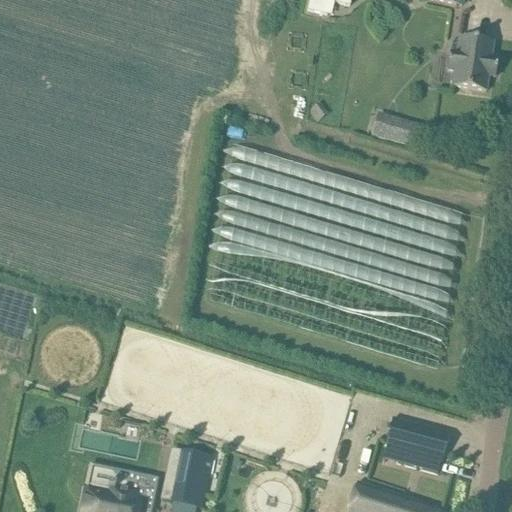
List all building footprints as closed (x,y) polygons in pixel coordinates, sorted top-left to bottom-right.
[(309,0),(307,11),(328,16),(331,3),(349,7),(350,0),(309,0)] [(493,44),(459,39),(456,54),(449,53),(447,71),(453,72),(451,87),(485,92),(488,77),(494,78),(497,60),(491,59),(493,44)] [(390,118),(383,142),(413,150),(419,126),(390,118)] [(385,201),(384,193),(331,179),(333,178),(299,169),(291,170),(281,167),(267,167),(296,175),(296,190),(304,189),(304,188),(331,187),(331,194),(354,193),(354,197),(371,201),(385,201)] [(392,421),(385,446),(400,450),(396,464),(437,475),(438,473),(441,462),(442,462),(450,436),(392,421)] [(211,459),(187,454),(182,475),(177,474),(171,504),(200,510),(211,459)] [(86,492),(81,511),(149,511),(152,500),(153,494),(136,491),(138,479),(118,474),(115,487),(108,486),(107,489),(88,485),(87,492),(86,492)] [(440,511),(356,485),(346,511),(440,511)]
